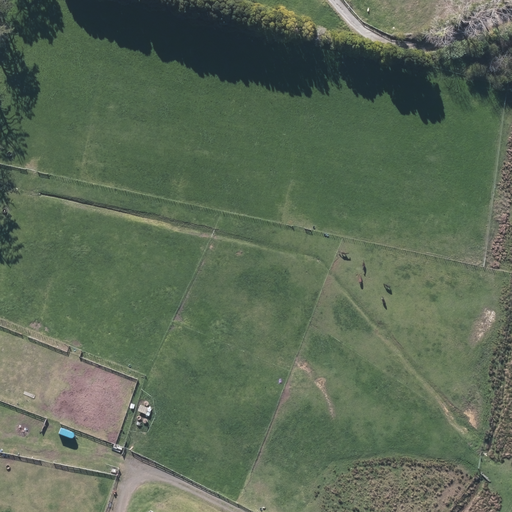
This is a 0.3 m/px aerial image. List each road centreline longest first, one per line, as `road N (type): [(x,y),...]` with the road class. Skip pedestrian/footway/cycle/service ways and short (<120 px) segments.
road 1 (track): [(511,19),(397,42),(361,29),(338,0)]
road 2 (track): [(244,511),(165,479),(138,477),(115,493),(110,511)]
